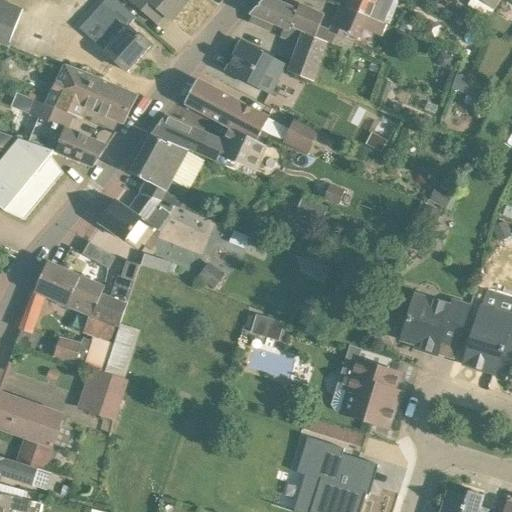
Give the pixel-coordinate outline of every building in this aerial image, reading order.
[(150,47),(128,27),(136,18),(115,0),(114,0),(96,21),(107,31),(95,44),(105,53),(127,73),(150,47)] [(189,0),(126,0),(127,0),(156,25),(164,16),(171,22),(189,0)] [(326,43),(304,35),(305,33),(291,27),(297,12),(267,0),(264,0),(251,14),(253,15),(250,21),(271,30),(274,24),(284,28),(281,36),(301,44),(290,74),(312,82),(326,43)] [(351,0),(348,10),(368,18),(375,0),(351,0)] [(478,0),(494,11),(501,0),(478,0)] [(0,44),(8,48),(23,11),(0,1),(0,44)] [(291,27),(305,33),(304,35),(326,43),(349,52),(355,36),(359,38),(368,18),(348,10),(339,7),(329,32),(319,28),(324,16),(299,6),(297,12),(291,27)] [(284,66),(242,44),(227,72),(270,95),(284,66)] [(87,108),(123,124),(136,98),(96,80),(76,72),(60,65),(42,103),(57,110),(74,117),(83,120),(87,108)] [(262,132),(268,119),(197,81),(184,104),(230,129),(265,147),(268,141),(307,157),(319,132),(294,120),(284,141),(271,136),(262,132)] [(31,144),(54,153),(92,168),(107,147),(105,146),(82,136),(68,131),(74,117),(38,103),(32,119),(40,123),(31,144)] [(255,172),(265,147),(230,129),(223,144),(209,138),(209,137),(165,117),(153,133),(200,153),(217,161),(219,157),(255,172)] [(50,157),(54,153),(0,134),(0,207),(5,212),(24,221),(63,174),(50,157)] [(146,197),(171,206),(178,209),(188,191),(172,182),(189,152),(168,143),(168,145),(151,136),(130,174),(149,184),(152,185),(146,197)] [(330,183),(325,198),(341,204),(346,189),(330,183)] [(116,202),(99,224),(124,242),(140,219),(157,231),(174,208),(146,197),(140,195),(129,211),(116,202)] [(296,213),(321,223),(326,208),(302,199),(296,213)] [(260,254),(265,243),(253,238),(249,249),(260,254)] [(89,243),(82,256),(108,270),(115,258),(89,243)] [(167,275),(171,263),(145,254),(141,266),(167,275)] [(101,295),(92,317),(115,326),(119,328),(127,305),(140,267),(128,263),(123,278),(118,276),(110,299),(101,295)] [(35,292),(69,307),(81,279),(47,265),(35,292)] [(69,307),(89,316),(92,317),(101,295),(104,288),(81,279),(69,307)] [(436,357),(437,354),(443,335),(460,341),(470,307),(452,302),(451,307),(415,296),(407,322),(402,320),(397,323),(394,331),(397,337),(402,339),(401,342),(415,346),(414,350),(436,357)] [(511,317),(481,307),(463,365),(496,375),(502,355),(511,357),(511,317)] [(258,314),(254,331),(280,337),(284,320),(258,314)] [(92,370),(99,372),(100,372),(115,326),(92,317),(89,316),(83,333),(92,336),(90,341),(83,338),(81,344),(59,338),(53,357),(92,370)] [(120,327),(105,374),(123,380),(138,333),(120,327)] [(16,345),(35,352),(41,335),(23,328),(16,345)] [(335,413),(342,415),(370,424),(371,420),(389,426),(395,406),(389,404),(398,374),(358,362),(349,391),(343,389),(337,392),(332,407),(335,413)] [(126,381),(123,380),(105,374),(100,372),(99,372),(87,411),(114,420),(126,381)] [(38,470),(43,472),(51,447),(62,417),(0,395),(0,428),(27,438),(18,464),(38,470)] [(361,511),(368,492),(370,492),(379,462),(344,451),(346,446),(309,435),(298,469),(307,472),(295,509),(303,511),(361,511)] [(38,470),(18,464),(0,458),(0,479),(1,476),(13,480),(33,486),(38,470)] [(493,511),(480,508),(484,497),(481,496),(480,498),(471,495),(471,493),(468,492),(467,497),(447,492),(441,511),(493,511)] [(0,511),(29,511),(32,503),(0,496),(0,511)]
